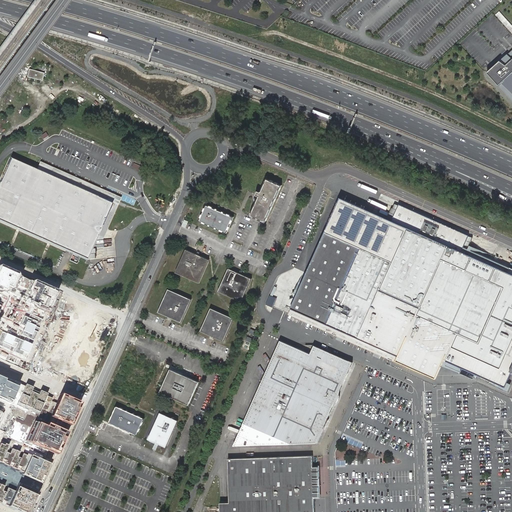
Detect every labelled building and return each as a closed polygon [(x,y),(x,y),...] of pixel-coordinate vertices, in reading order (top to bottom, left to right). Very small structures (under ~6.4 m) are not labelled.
[(511,31),(511,23),(499,11),(496,15),(511,31)] [(511,50),(488,72),(511,98),(511,50)] [(28,69),(27,78),(43,81),(44,72),(28,69)] [(37,170),(11,159),(0,182),(0,221),(87,260),(105,220),(111,223),(115,214),(109,211),(112,204),(37,170)] [(41,162),(37,170),(112,204),(109,211),(115,214),(122,199),(41,162)] [(250,216),(265,223),(282,185),(267,178),(261,192),(258,191),(256,195),(259,196),(258,200),(250,216)] [(417,363),(433,371),(440,357),(444,359),(505,387),(511,373),(511,372),(511,370),(511,367),(511,269),(463,247),(468,236),(469,235),(400,204),(392,220),(341,197),(292,307),(396,354),(398,355),(417,363)] [(234,216),(206,204),(199,221),(227,233),(234,216)] [(111,223),(105,220),(96,240),(104,240),(111,223)] [(472,237),(468,236),(463,247),(511,269),(511,263),(469,244),(472,237)] [(186,249),(176,272),(199,283),(210,259),(186,249)] [(229,268),(218,291),(242,302),(252,278),(229,268)] [(158,312),(181,323),(192,299),(168,289),(158,312)] [(211,307),(200,331),(224,342),(234,318),(211,307)] [(396,354),(292,307),(289,312),(394,359),(396,354)] [(309,355),(279,341),(261,382),(332,411),(343,385),(304,367),(309,355)] [(352,363),(313,346),(309,355),(348,372),(352,363)] [(304,367),(343,385),(348,372),(309,355),(304,367)] [(417,363),(398,355),(396,360),(407,364),(406,366),(425,374),(426,373),(436,377),(437,375),(444,359),(440,357),(433,371),(417,363)] [(199,382),(171,369),(160,392),(189,405),(199,382)] [(57,401),(0,375),(0,418),(8,401),(17,404),(0,443),(0,502),(21,511),(30,511),(80,403),(62,396),(57,401)] [(261,382),(233,446),(317,443),(332,411),(261,382)] [(145,418),(116,406),(109,422),(137,435),(145,418)] [(178,421),(161,413),(149,439),(166,447),(178,421)] [(313,456),(227,460),(229,501),(313,499),(320,499),(318,467),(312,467),(313,456)] [(219,504),(219,511),(313,511),(313,499),(229,501),(228,503),(219,504)]
